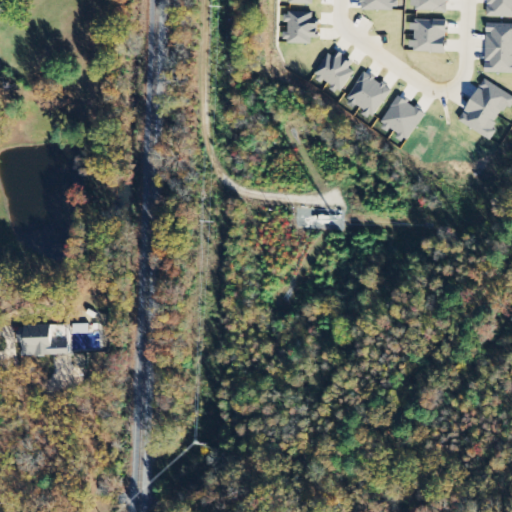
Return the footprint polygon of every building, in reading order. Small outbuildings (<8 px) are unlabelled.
[(449,13),(449,0),(415,0),(415,12),(449,13)] [(511,0),(488,0),(489,18),(511,18),(511,0)] [(415,52),(447,53),(447,21),(413,20),(413,30),(416,30),(415,52)] [(511,24),(489,24),(487,62),(488,62),(487,73),(511,74),(511,24)] [(459,121),(489,140),(511,102),(511,96),(486,80),(459,121)] [(74,335),(90,335),(90,325),(74,325),(74,335)] [(71,356),(70,340),(53,340),(53,327),(24,327),(24,336),(22,337),(22,357),(71,356)]
